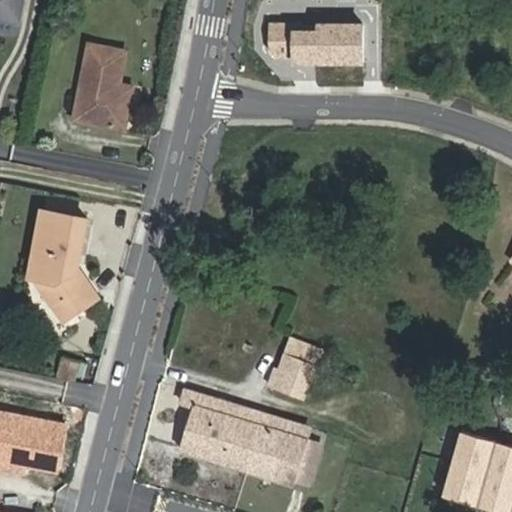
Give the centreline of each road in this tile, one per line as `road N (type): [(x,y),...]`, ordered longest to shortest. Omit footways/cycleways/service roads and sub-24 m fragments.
road 1 (residential): [(95,511),(199,101)]
road 2 (residential): [(511,146),(387,107),(199,101)]
